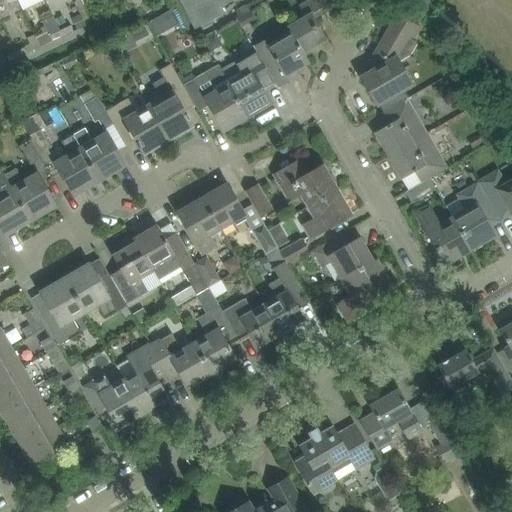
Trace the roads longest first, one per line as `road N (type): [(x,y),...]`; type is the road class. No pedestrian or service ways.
road 1 (residential): [(70,511),(432,300)]
road 2 (residential): [(0,296),(28,279),(41,241),(190,156),(247,156),(325,111)]
road 3 (residential): [(432,300),(325,111)]
road 4 (residential): [(325,111),(324,84),(376,0)]
